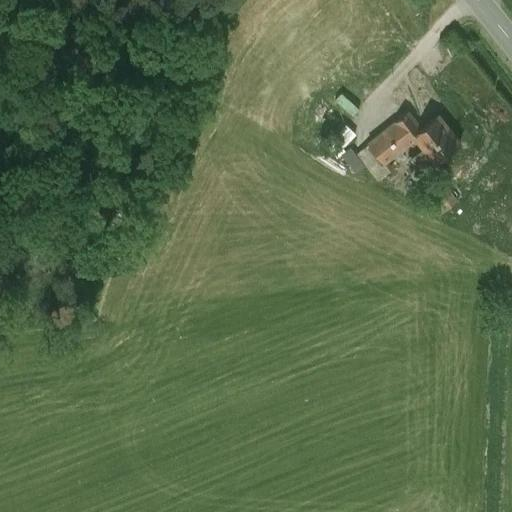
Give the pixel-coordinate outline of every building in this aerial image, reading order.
[(407,110),(394,121),(408,138),(412,135),(411,134),(420,127),(407,110)] [(460,142),(437,113),(420,127),(411,134),(412,135),(423,149),(434,162),(435,161),(460,142)] [(343,121),(330,132),(340,143),(353,132),(343,121)] [(394,121),(367,142),(368,143),(383,162),(410,141),(408,138),(394,121)] [(383,162),(368,143),(356,153),(357,154),(350,159),(356,167),(363,161),(377,179),(389,170),(383,162)] [(434,162),(423,149),(411,159),(423,174),(435,165),(435,164),(437,163),(435,161),(434,162)] [(424,181),(416,183),(412,187),(417,193),(427,185),(424,181)] [(443,186),(427,200),(438,213),(454,200),(443,186)]
